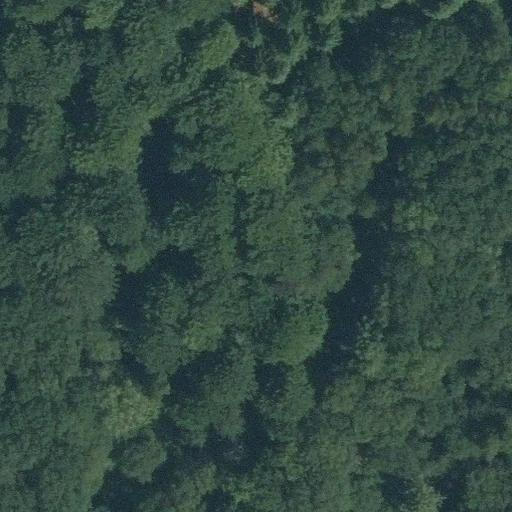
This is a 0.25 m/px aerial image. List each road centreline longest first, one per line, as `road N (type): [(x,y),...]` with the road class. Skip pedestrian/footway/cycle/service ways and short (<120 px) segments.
road 1 (track): [(378,511),(244,76)]
road 2 (track): [(0,176),(244,76)]
road 3 (track): [(244,76),(430,0)]
